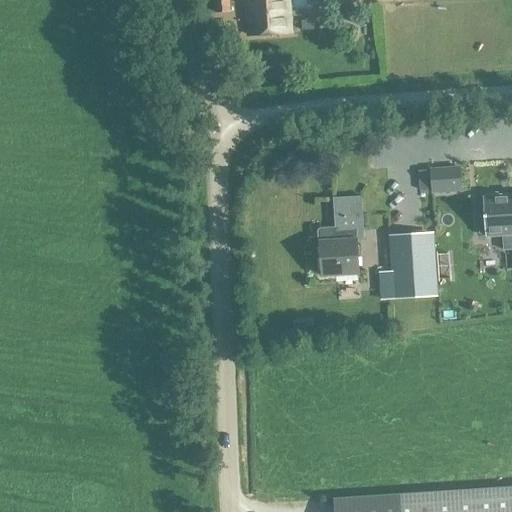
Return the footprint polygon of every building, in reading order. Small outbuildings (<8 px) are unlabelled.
[(230,0),(214,0),(215,15),(231,14),(230,0)] [(289,0),(246,0),(248,37),(291,34),(289,0)] [(461,169),(433,171),(435,195),(463,193),(461,169)] [(511,235),(511,204),(511,195),(482,197),(485,237),(511,235)] [(365,242),(362,197),(334,198),(336,230),(320,231),(319,232),(320,245),(321,245),(323,277),(359,274),(357,242),(365,242)] [(396,297),(436,294),(432,236),(392,238),(395,275),(396,297)] [(511,511),(511,491),(338,500),(338,511),(511,511)]
